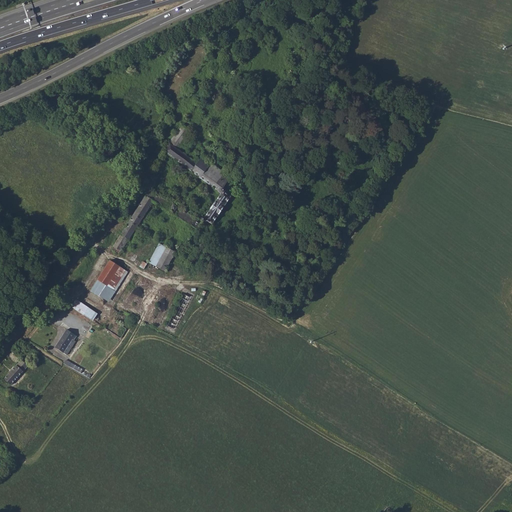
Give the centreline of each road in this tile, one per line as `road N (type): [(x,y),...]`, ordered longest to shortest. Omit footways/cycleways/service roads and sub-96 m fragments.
road 1 (residential): [(0,348),(145,165)]
road 2 (motorway): [(0,98),(203,0)]
road 3 (motorway): [(0,45),(152,0)]
